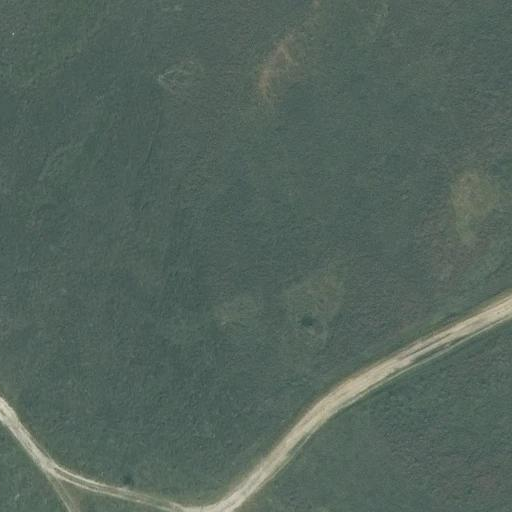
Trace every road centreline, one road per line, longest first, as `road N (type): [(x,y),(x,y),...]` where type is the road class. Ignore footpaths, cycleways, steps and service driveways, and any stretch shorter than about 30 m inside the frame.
road 1 (track): [(511,301),(353,379),(216,511)]
road 2 (track): [(194,511),(51,470)]
